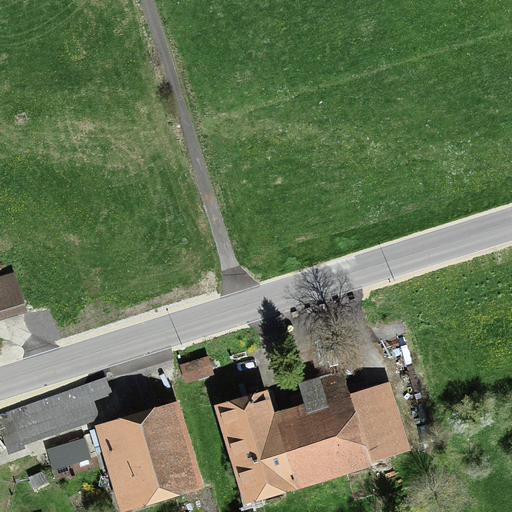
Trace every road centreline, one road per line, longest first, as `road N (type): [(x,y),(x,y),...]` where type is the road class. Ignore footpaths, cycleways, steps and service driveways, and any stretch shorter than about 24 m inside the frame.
road 1 (tertiary): [(0,385),(511,224)]
road 2 (track): [(149,0),(246,307)]
